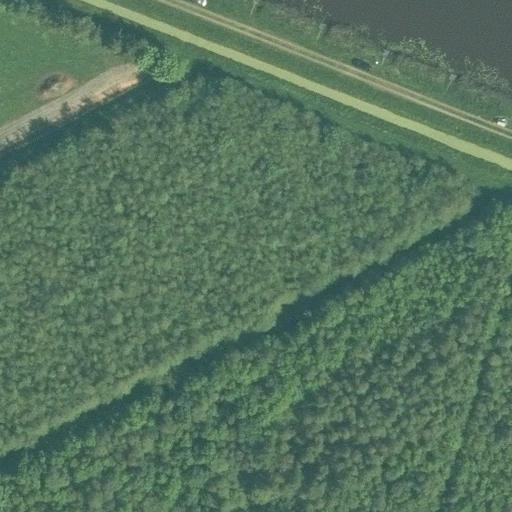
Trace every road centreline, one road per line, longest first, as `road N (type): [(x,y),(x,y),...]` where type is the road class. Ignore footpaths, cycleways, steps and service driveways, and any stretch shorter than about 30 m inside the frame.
road 1 (track): [(153,0),(511,141)]
road 2 (track): [(437,511),(511,267)]
